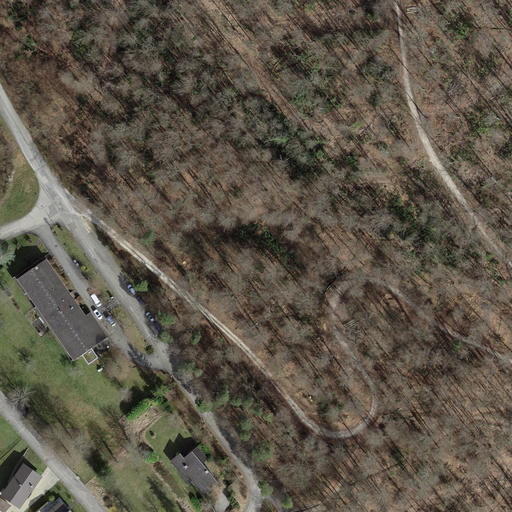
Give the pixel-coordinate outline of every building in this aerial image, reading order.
[(42,261),(18,278),(74,358),(98,341),(42,261)] [(195,453),(178,468),(202,495),(219,481),(195,453)] [(22,463),(0,493),(11,501),(17,505),(39,476),(22,463)] [(0,507),(4,510),(11,501),(0,493),(0,492),(0,507)] [(69,511),(60,500),(45,511),(69,511)]
